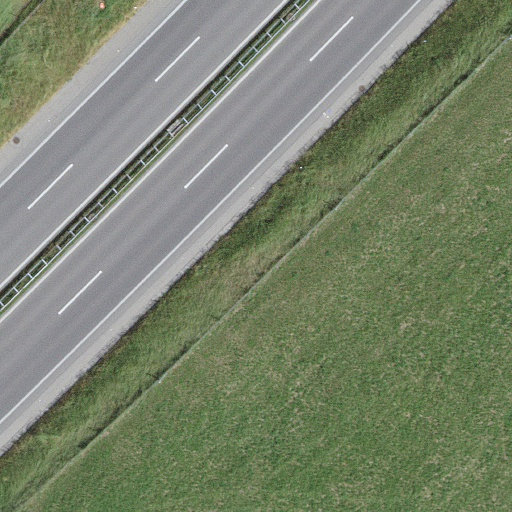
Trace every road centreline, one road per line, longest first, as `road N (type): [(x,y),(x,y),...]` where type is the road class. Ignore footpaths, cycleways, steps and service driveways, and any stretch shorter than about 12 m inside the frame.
road 1 (motorway): [(0,358),(358,0)]
road 2 (motorway): [(222,0),(0,221)]
